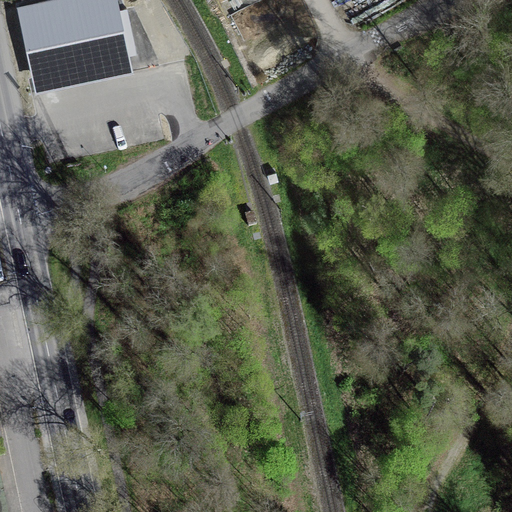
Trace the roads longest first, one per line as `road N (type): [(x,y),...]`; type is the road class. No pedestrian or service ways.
road 1 (residential): [(18,225),(94,197),(463,0)]
road 2 (secondary): [(18,225),(80,511)]
road 3 (track): [(351,56),(511,164)]
road 4 (track): [(433,511),(511,356)]
